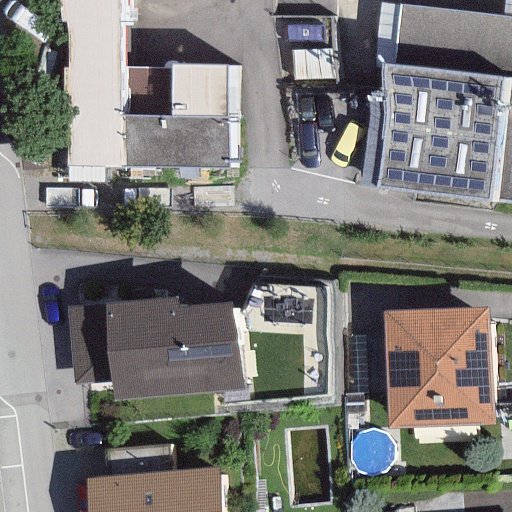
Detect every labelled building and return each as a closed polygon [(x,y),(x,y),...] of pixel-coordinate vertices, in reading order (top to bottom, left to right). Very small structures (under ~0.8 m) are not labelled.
[(118,0),(57,0),(65,167),(239,169),(239,67),(172,65),(172,70),(120,69),(118,0)] [(511,0),(504,0),(502,17),(399,5),(380,3),(359,186),(511,203),(511,0)] [(175,295),(65,306),(75,384),(110,378),(112,400),(241,389),(231,303),(176,305),(175,295)] [(386,429),(491,425),(486,309),(382,313),(386,429)] [(222,511),(218,468),(85,480),(87,511),(222,511)]
